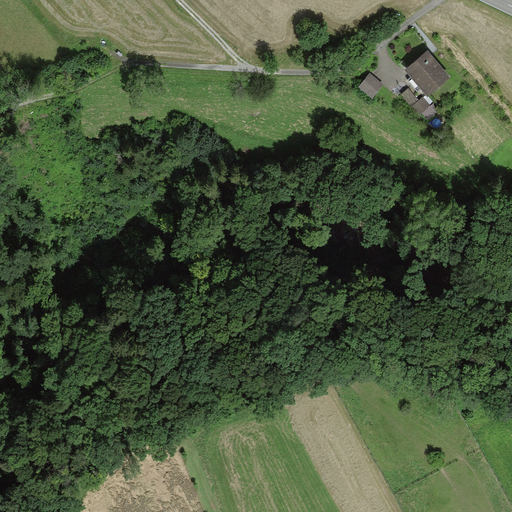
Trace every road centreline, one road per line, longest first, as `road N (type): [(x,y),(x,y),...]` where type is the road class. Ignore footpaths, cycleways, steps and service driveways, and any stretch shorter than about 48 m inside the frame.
road 1 (track): [(247,68),(334,70),(438,0)]
road 2 (track): [(247,68),(120,60)]
